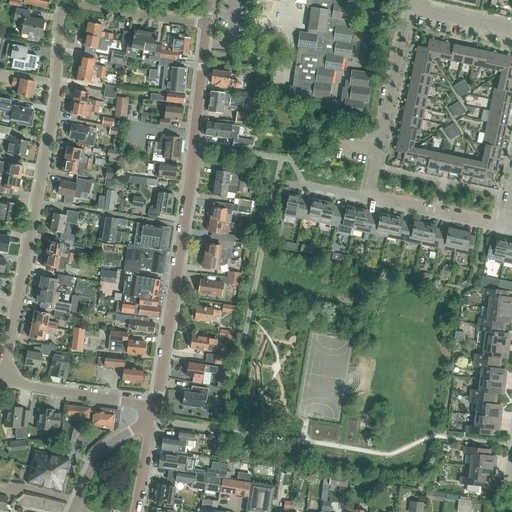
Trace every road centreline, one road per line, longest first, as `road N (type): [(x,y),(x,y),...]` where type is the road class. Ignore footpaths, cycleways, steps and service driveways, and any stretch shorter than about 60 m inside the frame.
road 1 (residential): [(151,413),(205,23)]
road 2 (residential): [(6,381),(64,4)]
road 3 (residential): [(373,195),(416,7)]
road 4 (residential): [(511,209),(506,225),(373,195)]
road 5 (residential): [(151,413),(6,381)]
road 6 (residential): [(205,23),(64,4)]
road 7 (residential): [(151,413),(96,457),(73,511)]
